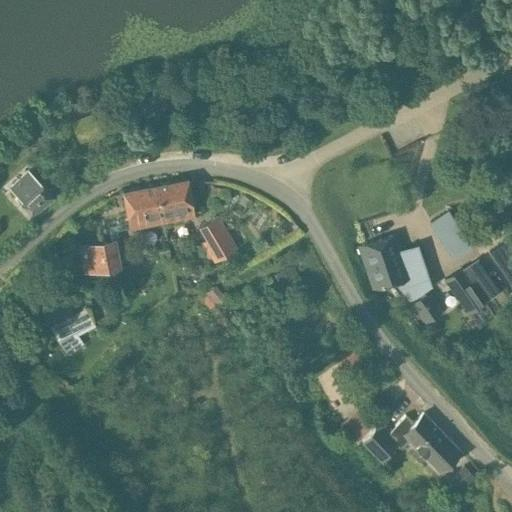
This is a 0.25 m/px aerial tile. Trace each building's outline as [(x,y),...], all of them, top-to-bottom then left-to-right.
[(96,122),(75,131),(80,142),(101,133),(96,122)] [(12,145),(4,152),(11,159),(18,153),(12,145)] [(53,198),(28,169),(8,186),(18,198),(18,199),(33,216),(53,198)] [(155,184),(162,221),(195,215),(187,177),(155,184)] [(162,221),(155,184),(122,190),(127,216),(108,219),(112,238),(78,245),(83,272),(120,264),(118,252),(123,251),(118,229),(129,227),(129,228),(162,221)] [(211,195),(227,197),(228,187),(212,185),(211,195)] [(248,207),(252,200),(243,195),(239,202),(248,207)] [(429,217),(450,258),(472,246),(451,206),(429,217)] [(238,247),(217,214),(198,227),(205,239),(202,242),(214,262),(238,247)] [(373,290),(396,282),(409,300),(410,299),(412,301),(409,303),(423,322),(442,309),(428,289),(426,290),(425,288),(431,284),(426,269),(428,268),(423,255),(421,256),(418,247),(401,253),(394,233),(358,246),(373,290)] [(511,244),(508,238),(489,251),(511,286),(511,244)] [(281,287),(298,277),(291,263),(273,273),(281,287)] [(468,278),(484,301),(499,290),(482,268),(468,278)] [(468,278),(461,269),(445,280),(478,326),(494,315),(484,301),(468,278)] [(206,294),(216,305),(225,297),(214,286),(206,294)] [(58,340),(93,321),(85,307),(50,326),(58,340)] [(374,426),(357,409),(340,425),(357,442),(361,439),(380,458),(397,441),(402,445),(409,438),(440,469),(460,449),(423,412),(413,422),(405,414),(389,430),(379,421),(374,426)] [(463,466),(451,478),(463,489),(475,477),(463,466)]
